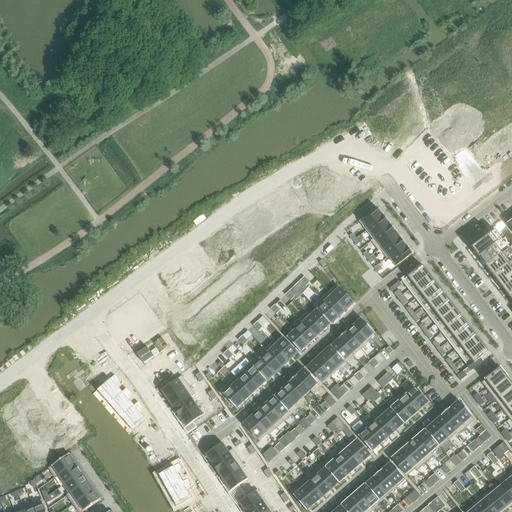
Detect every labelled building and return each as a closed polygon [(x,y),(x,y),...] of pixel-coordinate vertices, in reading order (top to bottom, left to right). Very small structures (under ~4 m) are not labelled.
[(377,208),(359,222),(366,231),(384,217),(377,208)] [(384,217),(366,231),(373,240),(371,241),(371,242),(391,226),(384,217)] [(391,226),(371,242),(378,251),(398,235),(391,226)] [(495,231),(472,248),(474,251),(485,266),(502,253),(501,253),(495,246),(502,240),(495,231)] [(398,235),(378,251),(380,250),(387,258),(405,244),(398,235)] [(405,244),(387,258),(387,259),(389,257),(396,266),(412,254),(405,244)] [(502,253),(485,266),(492,275),(508,264),(509,262),(502,253)] [(508,264),(492,275),(503,289),(510,283),(506,278),(511,273),(511,261),(510,263),(509,262),(508,264)] [(422,266),(402,282),(409,291),(429,275),(422,266)] [(510,283),(503,289),(509,297),(511,294),(511,273),(506,278),(510,283)] [(429,275),(409,291),(415,299),(436,284),(429,275)] [(436,284),(415,299),(422,308),(442,292),(436,284)] [(337,285),(329,292),(346,311),(354,303),(337,285)] [(329,292),(321,299),(338,318),(346,311),(329,292)] [(442,292),(422,308),(429,316),(449,301),(442,292)] [(321,299),(314,306),(331,325),(338,318),(321,299)] [(449,301),(429,316),(435,325),(456,309),(449,301)] [(307,313),(306,313),(323,331),(331,325),(314,306),(317,310),(310,316),(307,313)] [(456,309),(435,325),(442,334),(462,318),(456,309)] [(306,313),(299,320),(316,338),(323,331),(306,313)] [(361,318),(353,326),(369,342),(367,340),(375,333),(361,318)] [(462,318),(442,334),(448,342),(469,326),(462,318)] [(302,324),(295,330),(308,345),(316,338),(299,320),(302,324)] [(353,326),(346,333),(361,349),(369,342),(353,326)] [(469,326),(448,342),(455,351),(475,335),(469,326)] [(295,330),(287,338),(301,352),(308,345),(295,330)] [(346,333),(338,340),(354,356),(361,349),(346,333)] [(475,335),(455,351),(462,359),(482,344),(475,335)] [(273,342),(289,361),(297,353),(284,338),(276,345),(273,342)] [(338,340),(331,347),(346,363),(354,356),(338,340)] [(273,342),(265,349),(282,367),(289,361),(273,342)] [(482,344),(462,359),(468,368),(489,353),(482,344)] [(331,347),(323,353),(339,370),(346,363),(331,347)] [(258,356),(274,374),(282,367),(265,349),(268,353),(261,359),(258,356)] [(323,353),(316,360),(331,377),(339,370),(323,353)] [(258,356),(250,363),(267,381),(274,374),(258,356)] [(316,360),(308,368),(323,384),(331,377),(316,360)] [(250,363),(243,370),(259,388),(267,381),(250,363)] [(305,368),(297,376),(314,394),(322,387),(305,368)] [(500,368),(481,383),(489,392),(508,378),(504,372),(504,373),(500,368)] [(243,370),(235,377),(252,395),(259,388),(243,370)] [(297,376),(290,383),(307,401),(304,397),(310,391),(314,394),(297,376)] [(235,377),(228,384),(244,402),(252,395),(235,377)] [(508,378),(489,392),(496,401),(511,388),(511,382),(511,381),(511,382),(508,378)] [(178,380),(162,391),(168,400),(184,389),(178,380)] [(121,383),(102,399),(114,412),(128,400),(125,396),(122,393),(125,389),(121,383)] [(290,383),(282,390),(299,408),(307,401),(290,383)] [(228,384),(220,391),(237,409),(244,402),(228,384)] [(412,384),(403,391),(420,410),(429,403),(412,384)] [(511,388),(496,401),(503,410),(511,403),(511,388)] [(184,389),(168,400),(174,409),(191,398),(184,389)] [(282,390),(275,396),(292,415),(299,408),(282,390)] [(403,391),(395,398),(412,417),(420,410),(403,391)] [(477,393),(473,397),(477,401),(481,398),(477,393)] [(128,400),(114,412),(126,425),(140,413),(136,409),(134,406),(137,402),(132,396),(128,400)] [(275,396),(267,403),(284,422),(292,415),(275,396)] [(191,398),(174,409),(181,418),(197,406),(191,398)] [(395,398),(388,405),(404,424),(412,417),(395,398)] [(481,398),(477,401),(480,406),(485,403),(481,398)] [(450,408),(450,409),(467,428),(476,420),(459,401),(450,408)] [(267,403),(260,410),(277,429),(284,422),(267,403)] [(511,403),(503,410),(510,419),(511,417),(511,403)] [(388,405),(380,412),(397,431),(404,424),(388,405)] [(197,406),(181,418),(187,426),(203,415),(197,406)] [(140,413),(126,425),(138,439),(152,427),(148,422),(145,420),(149,415),(144,409),(140,413)] [(450,409),(442,416),(458,435),(467,428),(450,409)] [(260,410),(252,417),(269,436),(277,429),(260,410)] [(491,411),(487,415),(491,420),(495,416),(491,411)] [(380,412),(372,418),(389,437),(397,431),(380,412)] [(442,416),(434,423),(449,440),(456,434),(458,435),(442,416),(441,416),(442,416)] [(252,417),(244,424),(260,441),(267,434),(269,436),(252,417)] [(372,418),(364,425),(381,445),(389,437),(372,418)] [(434,423),(425,430),(440,447),(449,440),(434,423)] [(356,433),(355,433),(372,452),(381,445),(364,425),(356,433)] [(505,429),(501,433),(505,438),(509,434),(505,429)] [(425,430),(417,437),(434,456),(433,454),(440,447),(425,430)] [(354,436),(346,444),(363,463),(371,456),(354,436)] [(417,437),(409,444),(426,463),(434,456),(417,437)] [(223,444),(207,455),(213,464),(229,453),(223,444)] [(346,444),(338,451),(354,470),(363,463),(346,444)] [(409,444),(401,451),(418,470),(426,463),(409,444)] [(330,457),(347,477),(354,470),(338,451),(337,451),(339,453),(332,459),(330,457)] [(401,451),(392,459),(407,477),(416,469),(417,471),(418,470),(401,451)] [(229,453),(213,464),(219,473),(235,462),(229,453)] [(69,454),(49,469),(55,478),(76,464),(70,455),(69,454)] [(330,457),(322,464),(339,483),(347,477),(330,457)] [(235,462),(219,473),(225,482),(241,471),(235,462)] [(391,462),(382,470),(397,488),(406,480),(391,462)] [(179,463),(158,475),(167,491),(188,479),(183,481),(181,477),(179,474),(183,470),(179,463)] [(76,464),(55,478),(55,479),(57,477),(63,486),(82,473),(76,464)] [(322,464),(315,471),(331,490),(339,483),(322,464)] [(382,470),(374,477),(389,495),(397,488),(382,470)] [(241,471),(225,482),(231,491),(247,480),(241,471)] [(315,471),(307,477),(324,497),(331,490),(315,471)] [(82,473),(63,486),(69,494),(67,496),(88,482),(82,473)] [(511,482),(506,476),(498,483),(511,499),(511,482)] [(307,477),(299,485),(315,504),(324,497),(307,477)] [(374,477),(366,484),(381,502),(389,495),(374,477)] [(188,479),(167,491),(176,507),(192,498),(189,492),(187,489),(191,485),(188,479)] [(88,482),(67,496),(73,505),(94,490),(88,482)] [(490,489),(505,509),(511,503),(511,499),(498,483),(501,487),(493,493),(490,489)] [(366,484),(357,492),(374,511),(375,510),(373,509),(381,502),(366,484)] [(299,485),(290,492),(307,511),(315,504),(299,485)] [(490,489),(481,496),(494,511),(501,511),(505,509),(490,489)] [(94,490),(73,505),(78,511),(83,511),(101,500),(101,499),(100,499),(94,490)] [(256,492),(240,503),(245,511),(246,511),(262,501),(256,492)] [(357,492),(349,499),(360,511),(372,511),(374,511),(357,492)] [(494,511),(481,496),(473,503),(480,511),(494,511)] [(438,497),(434,501),(438,505),(442,502),(438,497)] [(360,511),(349,499),(341,506),(346,511),(360,511)] [(46,511),(42,500),(33,504),(35,511),(46,511)] [(262,501),(246,511),(265,511),(268,510),(262,501)] [(442,502),(438,505),(442,510),(446,506),(442,502)] [(480,511),(473,503),(464,510),(465,511),(480,511)]
